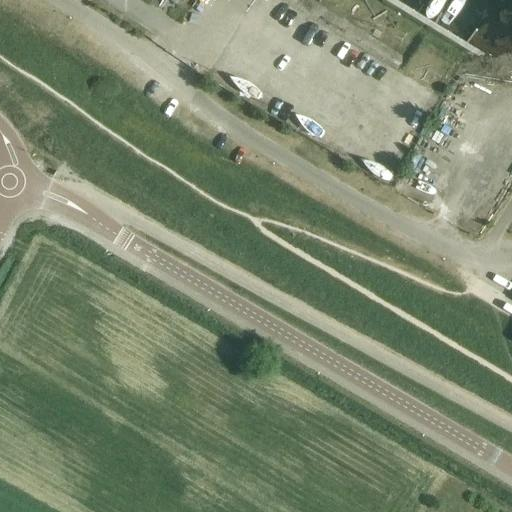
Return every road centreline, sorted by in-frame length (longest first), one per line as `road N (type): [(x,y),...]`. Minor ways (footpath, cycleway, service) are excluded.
road 1 (residential): [(511,473),(76,211),(10,184)]
road 2 (residential): [(511,423),(92,194),(10,184)]
road 3 (residential): [(511,250),(482,260),(463,255),(196,102),(67,0)]
